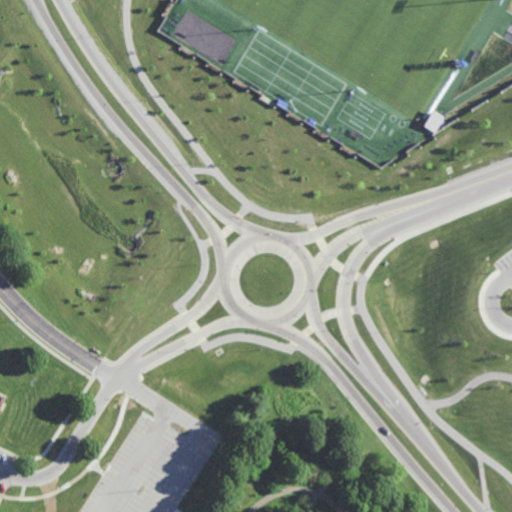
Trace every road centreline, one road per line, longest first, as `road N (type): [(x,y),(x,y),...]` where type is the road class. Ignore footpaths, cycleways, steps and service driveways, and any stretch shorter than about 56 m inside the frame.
road 1 (secondary): [(25,0),(75,78),(208,228),(222,279)]
road 2 (secondary): [(276,238),(205,198),(113,91),(57,0)]
road 3 (secondary): [(484,511),(327,342),(310,292)]
road 4 (secondary): [(252,322),(303,341),(326,361),(456,511)]
road 5 (secondary): [(276,238),(246,243),(222,279),(233,306),(252,322),(293,316),(310,292),(308,265),(276,238)]
road 6 (residential): [(384,395),(343,312),(349,273),(374,240),(456,197)]
road 7 (residential): [(117,378),(52,470),(39,480),(0,470)]
road 8 (residential): [(437,200),(367,214),(316,235),(276,238)]
road 9 (residential): [(310,292),(319,267),(341,244),(437,200)]
road 10 (residential): [(117,378),(219,325),(252,322)]
road 11 (residential): [(222,279),(182,326),(117,378)]
